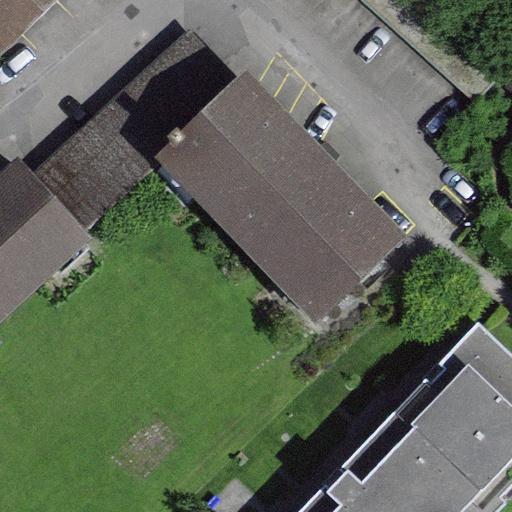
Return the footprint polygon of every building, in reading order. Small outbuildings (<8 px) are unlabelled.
[(0,0),(0,45),(5,50),(56,0),(0,0)] [(360,0),(476,103),(511,63),(511,49),(456,0),(360,0)] [(193,40),(44,181),(89,229),(171,151),(238,88),(193,40)] [(238,88),(171,151),(325,312),(396,244),(243,83),(238,88)] [(0,189),(0,312),(81,238),(20,171),(0,189)] [(511,360),(479,328),(383,428),(471,511),(488,511),(511,487),(511,360)] [(471,511),(383,428),(302,511),(471,511)]
